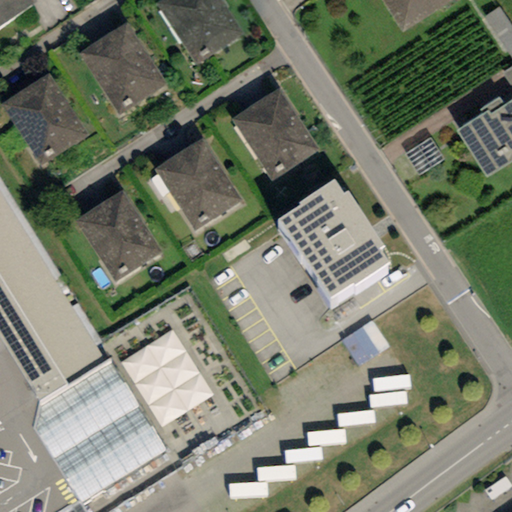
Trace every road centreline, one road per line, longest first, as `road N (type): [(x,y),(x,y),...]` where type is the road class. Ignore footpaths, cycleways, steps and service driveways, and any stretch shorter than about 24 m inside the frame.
road 1 (residential): [(260,0),(511,380)]
road 2 (primary): [(391,511),(511,425)]
road 3 (unknown): [(120,0),(6,77)]
